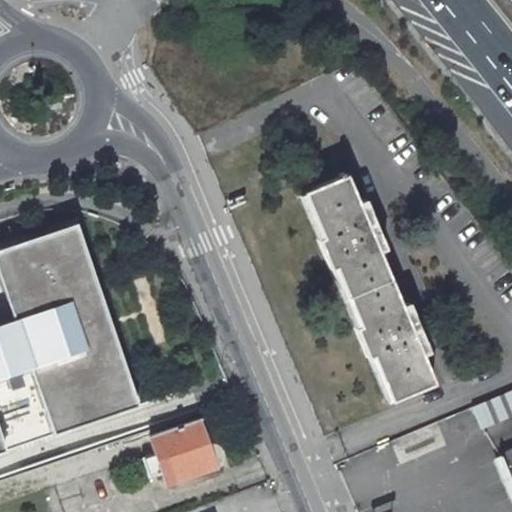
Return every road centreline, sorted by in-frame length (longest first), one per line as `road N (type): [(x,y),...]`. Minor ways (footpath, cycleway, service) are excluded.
road 1 (tertiary): [(318,511),(182,188)]
road 2 (tertiary): [(182,188),(158,138),(91,69)]
road 3 (tertiary): [(74,147),(103,139),(130,146),(182,188)]
